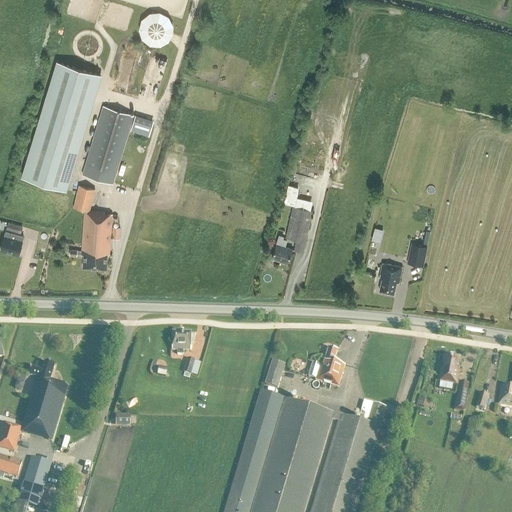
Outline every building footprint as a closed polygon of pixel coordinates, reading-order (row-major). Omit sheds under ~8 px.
[(159,13),(156,13),(154,13),(151,14),(148,15),(146,17),(144,19),(143,21),(142,24),(141,26),(141,29),(141,32),(142,34),(143,37),(144,39),(146,41),(148,43),(151,44),(154,44),(156,45),(159,44),(162,44),(164,43),(167,41),(168,39),(170,37),(171,34),(172,32),(172,29),(172,26),(171,23),(170,21),(168,19),(167,17),(164,15),(162,14),(159,13)] [(58,62),(23,177),(66,190),(101,75),(58,62)] [(113,183),(134,115),(104,106),(83,174),(113,183)] [(149,136),(154,121),(135,115),(131,131),(149,136)] [(110,255),(112,214),(104,213),(104,212),(90,211),(95,189),(79,185),(74,208),(85,211),(81,258),(84,258),(84,267),(106,269),(107,255),(110,255)] [(303,252),(312,211),(293,206),(286,238),(296,240),(294,250),(303,252)] [(21,234),(23,227),(8,222),(6,229),(21,234)] [(18,255),(22,241),(24,236),(6,231),(1,248),(1,250),(18,255)] [(51,237),(43,235),(42,241),(49,244),(51,237)] [(287,264),(292,249),(285,247),(287,240),(283,239),(284,236),(279,235),(276,244),(272,258),(281,261),(287,264)] [(417,245),(413,264),(422,266),(426,247),(417,245)] [(378,248),(371,247),(370,253),(377,255),(378,248)] [(399,283),(399,282),(402,267),(382,263),(379,278),(382,279),(379,291),(394,294),(396,282),(399,283)] [(191,353),(191,335),(173,335),(172,352),(177,353),(177,356),(183,357),(183,353),(191,353)] [(345,367),(334,364),(337,353),(329,351),(324,366),(321,365),(321,366),(312,364),(308,378),(316,380),(316,382),(338,389),(345,367)] [(460,360),(445,357),(445,358),(443,358),(442,364),(444,365),(443,370),(440,370),(438,384),(440,384),(455,387),(457,387),(460,373),(457,373),(460,360)] [(197,378),(201,365),(187,361),(183,374),(185,374),(183,378),(189,380),(191,376),(197,378)] [(278,390),(286,366),(273,362),(265,386),(278,390)] [(50,383),(55,368),(45,365),(43,369),(41,369),(40,370),(32,368),(29,377),(37,379),(22,430),(5,425),(0,441),(0,449),(15,454),(21,434),(51,443),(68,388),(50,383)] [(182,386),(180,391),(197,396),(199,390),(182,386)] [(511,389),(502,387),(498,407),(511,409),(511,389)] [(250,511),(282,407),(283,407),(283,406),(284,405),(285,400),(261,393),(225,511),(250,511)] [(464,409),(466,395),(458,393),(456,407),(464,409)] [(485,411),(489,397),(479,395),(476,409),(485,411)] [(285,400),(284,405),(252,511),(305,511),(332,421),(338,423),(311,511),(356,511),(387,409),(372,405),(366,424),(285,400)] [(425,410),(427,403),(418,400),(416,407),(425,410)] [(482,413),(473,411),(470,421),(479,423),(482,413)] [(115,427),(129,426),(128,415),(114,415),(115,427)] [(0,472),(17,478),(22,463),(0,456),(0,472)] [(39,510),(52,466),(31,459),(18,504),(39,510)]
